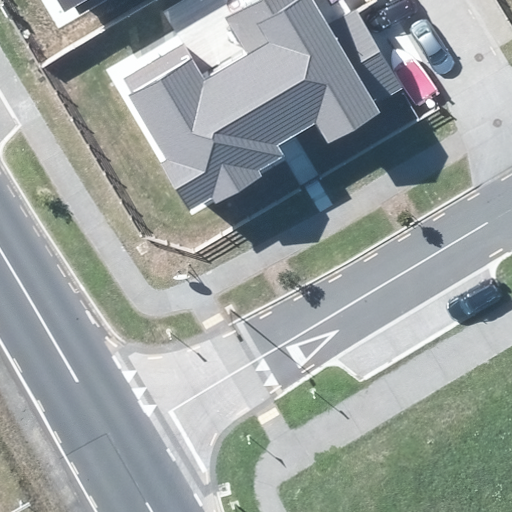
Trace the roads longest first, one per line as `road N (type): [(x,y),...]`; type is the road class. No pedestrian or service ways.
road 1 (residential): [(110,451),(511,209)]
road 2 (tertiary): [(110,451),(0,278)]
road 3 (residential): [(511,122),(439,0)]
